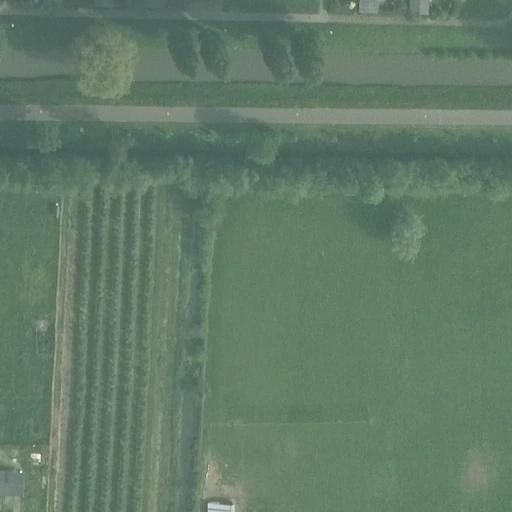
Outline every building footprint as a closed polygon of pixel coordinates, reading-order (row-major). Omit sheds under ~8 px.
[(368,12),(368,0),(359,0),(359,11),(368,12)] [(377,12),(377,0),(368,0),(368,12),(377,12)] [(419,13),(419,0),(409,0),(409,13),(419,13)] [(428,13),(428,0),(419,0),(419,13),(428,13)] [(0,471),(0,494),(11,495),(12,472),(0,471)]
